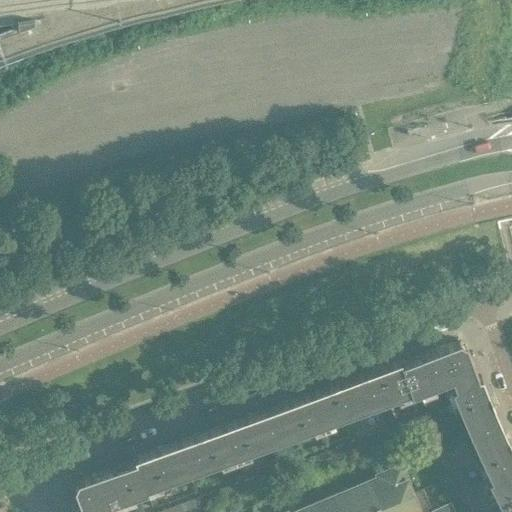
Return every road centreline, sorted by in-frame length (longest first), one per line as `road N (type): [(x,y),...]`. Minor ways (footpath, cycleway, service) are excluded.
road 1 (secondary): [(511,137),(280,212),(0,329)]
road 2 (secondary): [(0,364),(302,240),(511,174)]
road 3 (residential): [(479,300),(20,475)]
